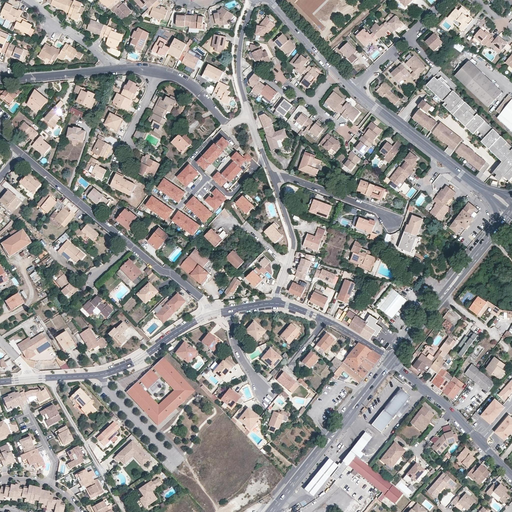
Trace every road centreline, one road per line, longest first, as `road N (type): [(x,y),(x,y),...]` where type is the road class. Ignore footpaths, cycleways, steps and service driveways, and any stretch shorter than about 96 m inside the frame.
road 1 (residential): [(20,152),(212,312)]
road 2 (primary): [(391,360),(271,511)]
road 3 (residential): [(36,378),(121,366),(212,312)]
road 4 (primary): [(497,231),(391,360)]
road 5 (residential): [(391,360),(511,475)]
road 6 (residential): [(398,226),(376,210),(271,176)]
road 7 (residential): [(274,302),(324,319),(391,360)]
road 8 (residential): [(352,88),(448,0)]
